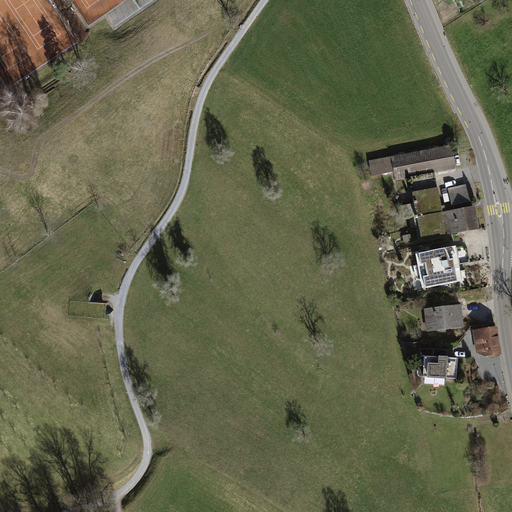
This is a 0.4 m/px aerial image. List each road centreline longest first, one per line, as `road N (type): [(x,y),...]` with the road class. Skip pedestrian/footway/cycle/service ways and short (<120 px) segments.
road 1 (track): [(261,0),(204,85),(182,185),(122,286),(118,341),(146,454),(115,497)]
road 2 (secondary): [(417,0),(483,148),(502,237)]
road 3 (secondary): [(502,237),(511,361)]
